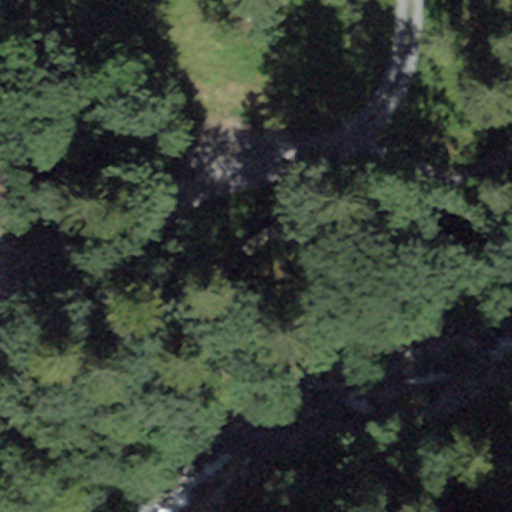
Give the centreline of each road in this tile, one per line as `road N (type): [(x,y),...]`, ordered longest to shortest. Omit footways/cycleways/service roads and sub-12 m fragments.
road 1 (track): [(373,124),(330,173),(240,244),(141,282),(44,274),(0,259)]
road 2 (track): [(419,0),(415,51),(373,124)]
